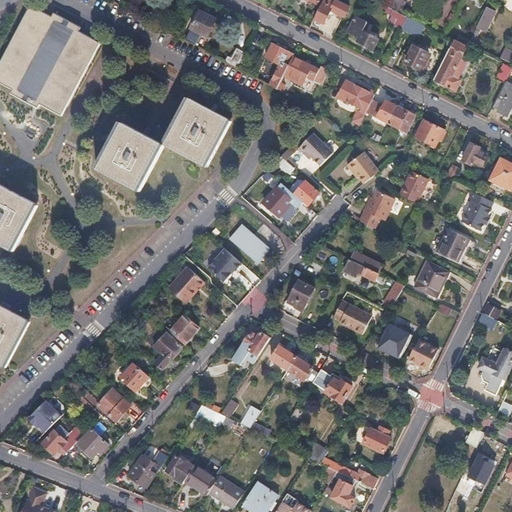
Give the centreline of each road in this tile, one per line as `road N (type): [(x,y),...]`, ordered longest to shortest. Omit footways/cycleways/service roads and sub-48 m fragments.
road 1 (residential): [(62,0),(267,118),(229,193),(0,425)]
road 2 (residential): [(511,140),(235,0)]
road 3 (residential): [(89,486),(249,304)]
road 4 (residential): [(249,304),(431,396)]
road 5 (residential): [(431,396),(511,231)]
road 6 (residential): [(249,304),(343,200)]
road 7 (residential): [(374,511),(431,396)]
